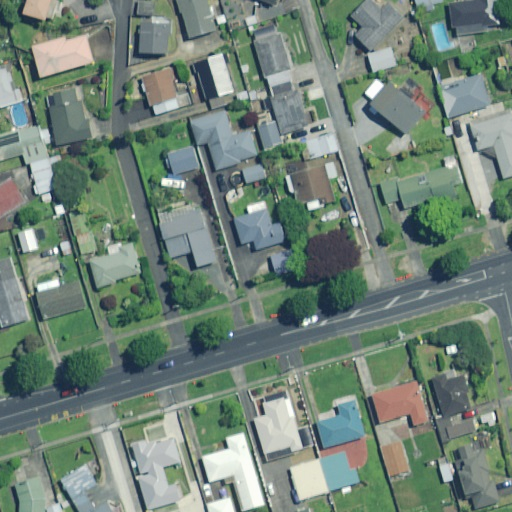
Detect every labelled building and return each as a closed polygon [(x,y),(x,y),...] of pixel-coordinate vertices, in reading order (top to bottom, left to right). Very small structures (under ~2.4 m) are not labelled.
[(28,0),(24,14),(45,20),(52,0),(28,0)] [(217,31),(208,0),(187,0),(180,2),(190,39),(217,31)] [(382,11),(370,0),(368,0),(352,17),(364,29),(356,37),(371,52),(403,20),(388,4),(382,11)] [(444,1),(443,0),(414,0),(419,10),(444,1)] [(504,24),(500,0),(477,0),(449,4),(453,36),(484,32),(484,27),(504,24)] [(154,2),(133,2),(133,16),(154,15),(154,2)] [(255,13),(245,18),(248,27),(259,23),(255,13)] [(170,24),(140,23),(139,53),(169,54),(170,24)] [(287,71),(292,70),(279,29),(254,36),(266,78),(272,97),(272,98),(284,135),(309,126),(296,90),(293,91),(287,71)] [(95,63),(87,36),(67,42),(66,38),(33,48),(42,78),(95,63)] [(397,66),(391,48),(368,55),(374,73),(397,66)] [(231,62),(228,52),(195,64),(208,100),(235,91),(226,64),(231,62)] [(16,103),(6,69),(0,70),(0,105),(1,108),(16,103)] [(179,98),(170,69),(143,78),(151,106),(154,106),(157,115),(192,104),(189,95),(179,98)] [(490,106),(482,75),(440,87),(448,118),(490,106)] [(391,83),(387,87),(377,79),(366,92),(376,100),(372,106),(407,135),(426,113),(391,83)] [(85,121),(81,101),(77,101),(75,91),(49,96),(58,146),(92,139),(89,120),(85,121)] [(28,123),(23,106),(11,109),(16,126),(28,123)] [(233,138),(225,111),(191,121),(198,146),(209,143),(216,170),(240,163),(240,161),(257,156),(251,133),(233,138)] [(511,114),(511,115),(471,126),(478,150),(494,146),(504,179),(511,176),(511,114)] [(282,143),(276,122),(259,128),(265,148),(282,143)] [(0,135),(0,161),(25,154),(27,163),(48,157),(40,129),(3,136),(0,135)] [(339,151),(334,134),(301,144),(306,161),(339,151)] [(199,168),(193,148),(165,156),(171,176),(199,168)] [(53,176),(64,173),(60,157),(49,159),(31,164),(39,195),(57,190),(53,176)] [(338,177),(333,162),(292,175),(302,204),(307,202),(310,211),(336,203),(329,180),(338,177)] [(267,164),(243,170),(249,189),(273,182),(267,164)] [(458,169),(382,184),(386,204),(404,200),(405,208),(458,198),(455,185),(461,184),(458,169)] [(0,219),(27,203),(13,179),(0,187),(0,219)] [(64,203),(52,206),(56,218),(68,215),(64,203)] [(166,240),(206,228),(199,203),(158,215),(166,240)] [(98,250),(85,210),(71,214),(83,255),(98,250)] [(273,226),(268,210),(235,219),(242,244),(255,241),(257,250),(287,241),(282,224),(273,226)] [(206,228),(166,240),(172,259),(194,252),(199,268),(217,262),(206,228)] [(39,249),(32,229),(18,233),(24,253),(39,249)] [(68,240),(59,243),(62,257),(72,254),(68,240)] [(142,273),(132,244),(118,249),(119,253),(90,262),(98,288),(117,283),(116,281),(142,273)] [(289,251),(270,258),(277,276),(296,269),(289,251)] [(29,320),(11,259),(0,262),(0,315),(4,328),(29,320)] [(60,289),(58,280),(36,286),(45,320),(86,309),(80,284),(60,289)] [(454,379),(453,374),(435,378),(445,416),(471,409),(463,377),(454,379)] [(429,422),(417,382),(373,396),(382,423),(410,414),(413,426),(429,422)] [(297,428),(288,395),(264,402),(268,416),(256,420),(268,462),(270,461),(294,454),(293,452),(303,449),(314,446),(308,425),(297,428)] [(366,437),(356,401),(339,406),(342,416),(317,424),(324,449),(366,437)] [(496,426),(493,413),(480,416),(483,428),(496,426)] [(476,432),(470,414),(450,420),(449,417),(436,421),(443,442),(476,432)] [(181,417),(139,425),(144,453),(187,445),(181,417)] [(266,505),(245,434),(225,440),(228,450),(204,457),(211,482),(227,478),(228,484),(236,482),(244,511),(266,505)] [(408,471),(401,443),(382,448),(390,476),(408,471)] [(321,460),(330,492),(360,483),(356,470),(368,466),(362,447),(321,460)] [(179,453),(144,462),(153,496),(187,487),(179,453)] [(489,483),(481,458),(453,466),(463,497),(471,494),(476,510),(500,502),(494,482),(489,483)] [(330,492),(321,460),(290,468),(299,501),(330,492)] [(454,480),(449,463),(439,466),(444,483),(454,480)] [(78,508),(90,501),(85,492),(99,484),(89,466),(62,480),(78,508)] [(48,508),(40,478),(16,484),(20,498),(19,511),(62,511),(60,505),(48,508)] [(210,506),(211,511),(234,511),(231,500),(210,506)] [(90,501),(78,508),(79,511),(114,511),(109,502),(95,510),(90,501)] [(194,511),(192,501),(157,506),(158,511),(194,511)]
